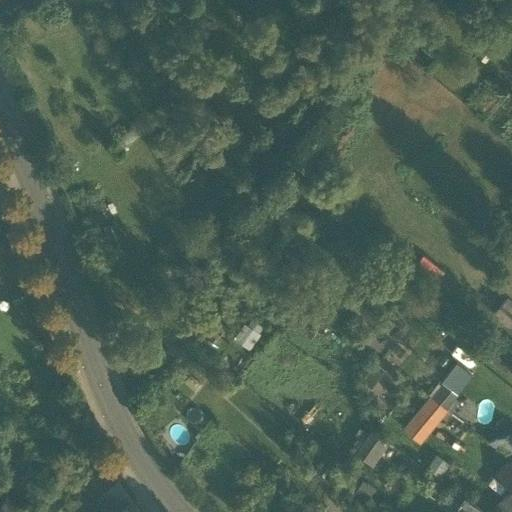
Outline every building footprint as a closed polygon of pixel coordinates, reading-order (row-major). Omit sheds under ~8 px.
[(66,143),(57,146),(60,156),(69,154),(66,143)] [(511,328),(511,303),(509,301),(496,317),(511,330),(511,328)] [(443,384),(431,399),(444,410),(456,395),(443,384)] [(431,399),(405,432),(418,442),(444,410),(431,399)] [(383,471),(402,450),(378,428),(359,450),(383,471)] [(502,450),(511,448),(511,432),(499,435),(502,450)] [(511,467),(500,480),(511,491),(511,489),(511,467)] [(103,495),(117,511),(135,497),(120,480),(103,495)] [(511,511),(511,489),(511,491),(495,507),(500,511),(511,511)] [(484,511),(464,497),(455,509),(459,511),(484,511)]
